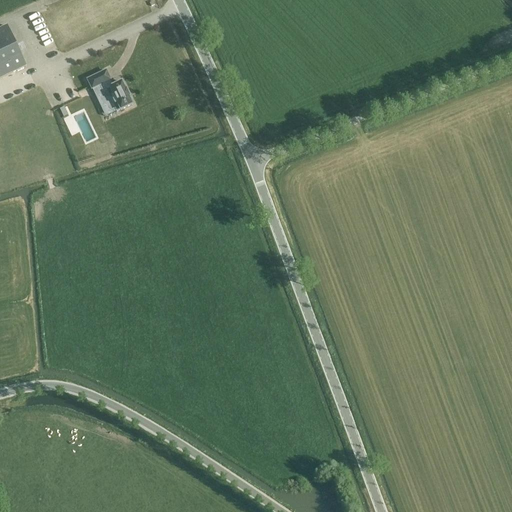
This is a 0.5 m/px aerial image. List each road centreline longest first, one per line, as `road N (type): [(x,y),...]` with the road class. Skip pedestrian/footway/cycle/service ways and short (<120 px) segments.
road 1 (unclassified): [(381,511),(251,160)]
road 2 (unclassified): [(0,396),(38,386),(91,396),(280,511)]
road 3 (unclassified): [(251,160),(511,60)]
road 4 (unclassified): [(251,160),(175,0)]
